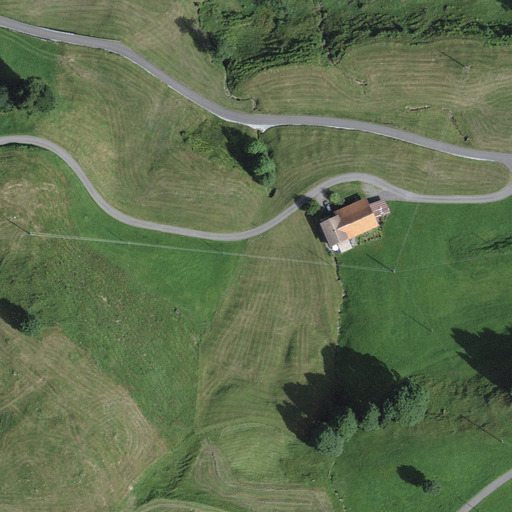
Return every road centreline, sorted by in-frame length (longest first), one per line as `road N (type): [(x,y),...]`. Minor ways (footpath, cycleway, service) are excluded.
road 1 (track): [(511,187),(497,197),(416,198),(363,177),(339,178),(256,231),(209,236),(121,218),(63,154),(32,139),(0,140)]
road 2 (tertiary): [(511,158),(363,126),(229,115),(120,49),(0,21)]
